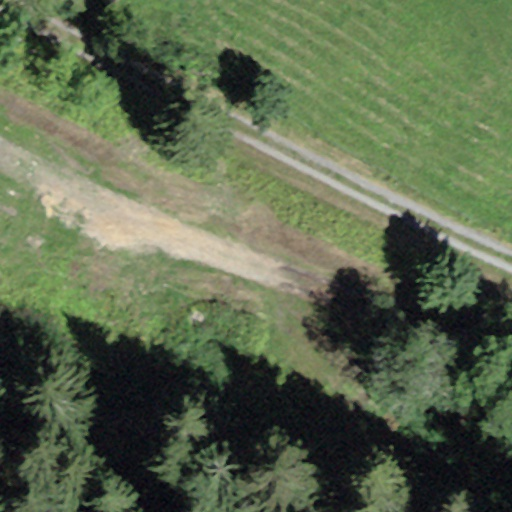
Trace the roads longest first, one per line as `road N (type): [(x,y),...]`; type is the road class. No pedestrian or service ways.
road 1 (track): [(16,0),(431,231),(511,263)]
road 2 (track): [(0,149),(150,231),(511,334)]
